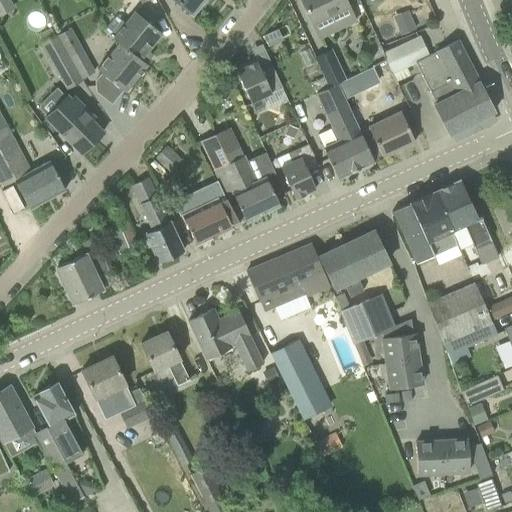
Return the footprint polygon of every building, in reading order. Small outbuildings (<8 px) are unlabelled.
[(176,0),(190,12),(200,0),(176,0)] [(301,0),(312,24),(313,23),(314,23),(349,7),(345,0),(301,0)] [(141,60),(162,34),(135,11),(113,38),(119,43),(141,60)] [(416,29),(411,16),(396,22),(401,35),(416,29)] [(71,28),(56,36),(81,80),(95,72),(71,28)] [(81,80),(56,36),(43,44),(68,90),(82,82),(81,80)] [(438,52),(429,57),(419,37),(384,53),(393,73),(415,62),(436,104),(434,105),(449,135),(494,112),(458,40),(437,51),(438,52)] [(147,65),(141,60),(119,43),(98,69),(126,92),(147,65)] [(328,87),(336,84),(346,79),(331,49),(314,57),(328,87)] [(257,61),(236,71),(255,111),(264,106),(261,98),(272,93),(271,92),(282,87),(272,65),(261,70),(257,61)] [(323,147),(337,178),(374,161),(373,159),(360,132),(359,130),(358,131),(336,84),(328,87),(316,93),(333,128),(319,134),(325,146),(323,147)] [(396,85),(386,89),(392,101),(401,96),(396,85)] [(61,131),(81,152),(81,153),(103,132),(103,131),(102,132),(91,121),(94,117),(74,96),(70,99),(67,96),(46,115),(61,131),(60,131),(61,132),(61,131)] [(369,128),(360,132),(373,159),(382,155),(382,157),(415,142),(401,111),(368,126),(369,128)] [(14,180),(29,209),(65,190),(49,160),(29,171),(5,126),(0,128),(0,183),(2,187),(14,180)] [(246,221),(279,206),(266,176),(254,181),(243,155),(241,156),(229,128),(200,141),(227,196),(233,193),(246,221)] [(154,158),(174,170),(182,155),(163,144),(154,158)] [(318,166),(308,144),(278,158),(281,166),(280,167),(295,198),(316,188),(308,171),(318,166)] [(181,252),(183,251),(148,177),(131,185),(152,230),(145,233),(159,263),(162,261),(165,263),(172,260),(173,256),(176,254),(174,251),(180,248),(181,252)] [(460,180),(436,191),(454,231),(464,226),(481,264),(498,257),(480,215),(477,217),(460,180)] [(433,249),(434,253),(456,243),(451,232),(454,231),(436,191),(410,203),(432,250),(433,249)] [(240,224),(224,196),(219,198),(203,205),(199,195),(195,194),(179,201),(177,205),(182,215),(182,216),(183,216),(196,245),(232,228),(240,224)] [(432,250),(410,203),(392,211),(416,263),(435,255),(434,253),(433,249),(432,250)] [(119,250),(138,242),(121,206),(102,215),(119,250)] [(374,231),(319,257),(334,287),(343,283),(350,297),(364,290),(357,276),(389,262),(374,231)] [(107,264),(102,255),(93,237),(79,243),(84,253),(56,267),(74,303),(103,290),(102,289),(115,282),(107,264)] [(324,274),(311,243),(246,271),(258,301),(259,301),(264,311),(304,295),(305,296),(328,287),(323,274),(324,274)] [(474,283),(448,294),(427,302),(435,322),(443,342),(492,323),(474,283)] [(496,316),(511,309),(511,293),(490,303),(496,316)] [(340,312),(352,343),(394,326),(382,294),(340,312)] [(213,308),(188,320),(206,359),(231,348),(230,345),(234,343),(247,371),(262,364),(249,336),(250,335),(238,309),(218,319),(213,308)] [(497,334),(492,323),(443,342),(447,355),(497,334)] [(179,358),(166,331),(141,343),(155,371),(168,365),(177,384),(188,379),(179,359),(179,358)] [(418,358),(414,333),(382,337),(386,363),(418,358)] [(296,343),(271,354),(294,398),(317,388),(296,343)] [(125,384),(112,356),(81,370),(95,398),(110,391),(120,411),(134,405),(125,384)] [(422,384),(418,358),(386,363),(390,389),(422,384)] [(263,372),(269,384),(278,380),(273,368),(263,372)] [(467,406),(503,390),(497,375),(460,390),(467,406)] [(45,427),(64,463),(82,453),(63,419),(73,414),(57,382),(53,384),(49,384),(46,388),(39,392),(33,396),(49,425),(45,427)] [(0,390),(0,437),(2,442),(32,427),(10,385),(0,390)] [(402,400),(411,399),(409,390),(401,392),(402,400)] [(399,391),(385,393),(386,401),(400,400),(399,391)] [(487,418),(481,404),(468,409),(474,424),(487,418)] [(45,427),(33,434),(52,469),(64,463),(45,427)] [(469,471),(467,439),(441,441),(443,473),(469,471)] [(443,473),(441,441),(415,442),(417,474),(443,473)] [(0,472),(7,469),(8,471),(9,471),(0,450),(0,472)] [(487,462),(475,466),(479,479),(492,475),(487,462)] [(35,496),(54,485),(45,468),(25,479),(35,496)] [(206,469),(191,477),(208,511),(220,511),(226,509),(206,469)] [(488,511),(502,507),(492,478),(476,484),(481,495),(486,511),(488,511)] [(511,500),(511,495),(510,491),(501,494),(505,503),(511,500)]
